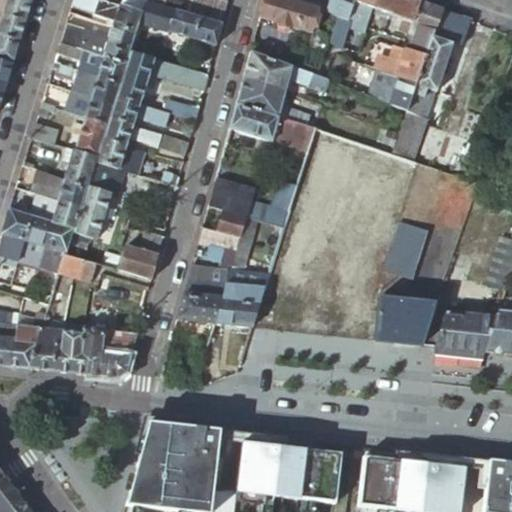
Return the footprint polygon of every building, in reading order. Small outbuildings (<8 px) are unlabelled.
[(0,0),(0,10),(24,18),(29,0),(0,0)] [(71,0),(71,2),(93,9),(96,0),(71,0)] [(111,24),(132,31),(135,23),(139,9),(122,4),(109,0),(96,0),(93,9),(93,11),(113,17),(111,24)] [(123,0),(122,4),(139,9),(141,0),(123,0)] [(161,3),(150,0),(141,0),(139,9),(135,23),(213,43),(219,20),(161,3)] [(161,0),(161,3),(219,20),(224,0),(161,0)] [(307,6),(287,0),(260,0),(256,14),(275,20),(274,25),(276,28),(281,30),(284,28),(285,24),(309,32),(311,27),(317,9),(307,6)] [(308,0),(307,6),(317,9),(323,11),(322,14),(326,15),(332,17),(337,19),(343,21),(345,22),(352,0),(308,0)] [(391,13),(395,0),(374,0),(372,7),(391,13)] [(409,22),(416,0),(395,0),(391,13),(401,17),(398,25),(403,27),(402,30),(406,31),(410,22),(409,22)] [(431,35),(441,8),(418,0),(416,0),(409,22),(410,22),(406,31),(405,34),(418,38),(413,51),(423,54),(429,35),(431,35)] [(422,116),(449,42),(442,40),(451,12),(441,8),(431,35),(429,35),(423,54),(414,81),(404,110),(422,116)] [(0,10),(0,31),(18,37),(24,18),(0,10)] [(449,42),(459,15),(451,12),(442,40),(449,42)] [(332,17),(326,15),(321,29),(328,31),(332,17)] [(468,18),(459,15),(449,42),(457,45),(468,18)] [(334,46),(343,21),(337,19),(329,45),(334,46)] [(102,53),(123,60),(126,51),(132,31),(111,24),(108,33),(65,21),(59,40),(83,48),(102,53)] [(311,27),(309,32),(305,45),(316,48),(320,34),(311,27)] [(0,55),(11,59),(18,37),(0,31),(0,55)] [(59,40),(55,53),(80,59),(83,48),(59,40)] [(379,58),(376,69),(414,81),(423,54),(413,51),(394,45),(388,61),(379,58)] [(80,59),(77,67),(96,73),(102,53),(83,48),(80,59)] [(246,49),(240,72),(261,80),(259,87),(280,96),(285,78),(319,91),(324,79),(246,49)] [(118,75),(144,82),(147,73),(164,77),(168,62),(126,51),(123,60),(118,75)] [(96,73),(117,80),(118,75),(123,60),(102,53),(96,73)] [(0,84),(3,86),(10,62),(0,58),(0,84)] [(168,62),(164,77),(200,86),(204,72),(168,62)] [(72,66),(65,87),(89,95),(96,73),(77,67),(72,66)] [(376,69),(366,95),(385,102),(385,103),(404,110),(414,81),(376,69)] [(240,72),(232,102),(294,123),(296,116),(288,114),(290,108),(278,104),(280,96),(259,87),(261,80),(240,72)] [(96,73),(89,95),(110,101),(112,96),(117,80),(96,73)] [(117,80),(112,96),(137,103),(144,82),(118,75),(117,80)] [(63,109),(75,113),(83,115),(104,121),(105,118),(110,101),(89,95),(65,87),(46,82),(42,96),(65,103),(63,109)] [(110,101),(105,118),(130,124),(133,115),(160,122),(164,110),(160,109),(137,103),(112,96),(110,101)] [(164,110),(192,117),(195,105),(188,103),(188,106),(163,99),(160,109),(164,110)] [(40,102),(38,107),(48,110),(53,111),(54,106),(40,102)] [(294,123),(232,102),(225,127),(265,140),(266,138),(301,149),(308,128),(294,123)] [(38,107),(36,114),(46,116),(48,110),(38,107)] [(430,126),(417,163),(458,177),(479,116),(465,110),(457,135),(430,126)] [(71,148),(72,148),(83,115),(75,113),(65,146),(71,148)] [(72,148),(94,155),(99,137),(104,121),(83,115),(72,148)] [(104,121),(99,137),(124,144),(130,124),(105,118),(104,121)] [(44,140),(53,142),(58,129),(34,121),(30,135),(44,140)] [(148,144),(182,154),(186,139),(152,130),(148,144)] [(30,135),(27,145),(41,150),(44,140),(30,135)] [(92,160),(116,167),(124,144),(99,137),(94,155),(92,160)] [(120,168),(135,173),(142,149),(124,144),(116,167),(120,168)] [(62,157),(67,158),(71,148),(65,146),(62,157)] [(61,178),(84,185),(92,160),(94,155),(72,148),(71,148),(67,158),(61,178)] [(22,160),(20,165),(27,168),(29,162),(22,160)] [(78,205),(77,206),(100,213),(108,190),(113,192),(120,168),(116,167),(92,160),(84,185),(78,205)] [(61,178),(34,168),(30,181),(40,185),(44,182),(58,187),(61,178)] [(163,170),(160,180),(173,184),(176,174),(163,170)] [(251,188),(211,176),(203,205),(217,208),(242,216),(244,216),(249,198),(248,198),(251,188)] [(55,198),(78,205),(84,185),(61,178),(58,187),(44,182),(40,185),(30,181),(27,190),(32,192),(55,199),(55,198)] [(278,225),(291,184),(278,180),(271,204),(249,198),(244,216),(253,218),(272,224),(278,225)] [(26,212),(29,213),(51,218),(72,223),(77,206),(78,205),(55,198),(55,199),(32,192),(26,212)] [(63,252),(79,257),(80,257),(83,246),(85,246),(88,235),(93,236),(100,213),(77,206),(72,223),(63,252)] [(7,207),(0,231),(0,253),(17,259),(24,237),(29,213),(26,212),(7,207)] [(242,216),(217,208),(211,229),(236,236),(242,216)] [(24,237),(17,259),(37,265),(44,242),(51,218),(29,213),(24,237)] [(210,322),(248,325),(264,272),(237,270),(253,218),(244,216),(242,216),(236,236),(232,250),(224,276),(210,322)] [(44,242),(37,265),(57,271),(63,252),(72,223),(51,218),(44,242)] [(400,223),(387,270),(414,278),(427,231),(400,223)] [(278,225),(272,224),(270,231),(276,233),(278,225)] [(211,229),(197,226),(193,243),(205,243),(210,243),(226,248),(232,250),(236,236),(211,229)] [(114,267),(148,277),(160,234),(143,230),(137,249),(120,244),(114,267)] [(511,236),(498,232),(483,281),(504,288),(511,260),(511,236)] [(210,243),(205,243),(202,258),(221,263),(226,248),(210,243)] [(217,274),(224,276),(232,250),(226,248),(221,263),(219,270),(210,272),(207,280),(215,282),(217,274)] [(63,252),(57,271),(73,275),(79,257),(63,252)] [(17,259),(0,253),(0,259),(15,264),(17,259)] [(73,275),(89,280),(94,261),(80,257),(79,257),(73,275)] [(172,318),(210,322),(224,276),(217,274),(215,282),(207,280),(183,278),(172,318)] [(393,341),(417,343),(431,303),(379,297),(375,339),(393,341)] [(511,344),(511,308),(495,306),(492,316),(481,350),(497,352),(511,353),(511,344)] [(43,316),(44,315),(36,313),(35,317),(17,313),(14,323),(8,365),(27,367),(40,326),(43,316)] [(481,350),(492,316),(461,313),(460,317),(440,315),(431,345),(440,346),(481,350)] [(43,316),(40,326),(47,327),(49,317),(43,316)] [(0,364),(8,365),(14,323),(0,321),(0,364)] [(123,371),(134,331),(82,325),(81,325),(80,331),(78,345),(84,346),(80,373),(113,377),(123,371)] [(40,326),(27,367),(45,369),(48,344),(58,345),(60,329),(47,327),(40,326)] [(48,344),(45,369),(80,373),(84,346),(78,345),(80,331),(60,329),(58,345),(48,344)] [(480,358),(481,350),(440,346),(431,345),(430,352),(480,358)] [(216,431),(145,423),(122,508),(135,509),(144,510),(170,511),(206,511),(207,511),(209,511),(228,511),(231,493),(209,491),(213,459),(216,431)] [(309,442),(216,431),(213,459),(221,460),(223,441),(236,443),(240,443),(240,441),(251,442),(251,445),(258,445),(259,443),(276,445),(276,447),(283,448),(283,446),(301,448),(300,450),(308,451),(309,442)] [(240,443),(236,443),(231,493),(250,495),(268,497),(283,499),(288,499),(310,502),(328,504),(331,504),(337,455),(308,451),(300,450),(283,448),(276,447),(258,445),(251,445),(240,443)] [(481,490),(484,462),(391,451),(390,461),(397,461),(397,459),(415,461),(415,463),(422,464),(422,462),(440,464),(439,466),(447,467),(447,465),(458,466),(458,468),(460,469),(475,470),(473,489),(481,490)] [(455,511),(460,469),(458,468),(447,467),(439,466),(422,464),(415,463),(397,461),(390,461),(360,457),(354,507),(374,509),(392,511),(398,511),(455,511)] [(511,511),(511,465),(484,462),(481,490),(478,511),(511,511)] [(0,499),(12,492),(0,475),(0,499)] [(15,511),(23,507),(12,492),(0,499),(0,511),(15,511)] [(250,495),(247,511),(266,511),(268,497),(250,495)] [(327,511),(328,504),(310,502),(308,511),(327,511)]
